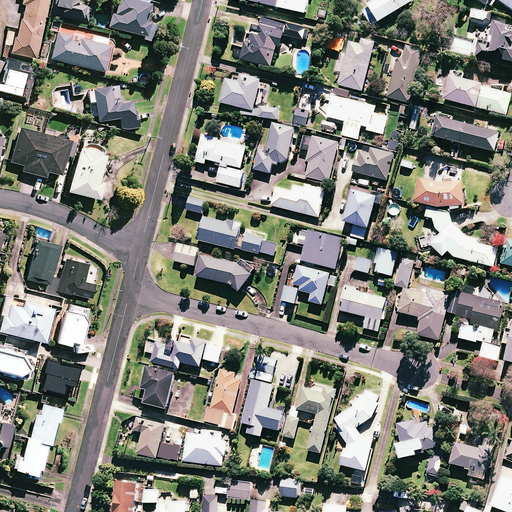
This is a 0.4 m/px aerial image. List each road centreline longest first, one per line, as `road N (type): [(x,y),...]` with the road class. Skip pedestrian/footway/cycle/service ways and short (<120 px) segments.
road 1 (residential): [(129,292),(421,369)]
road 2 (residential): [(203,0),(140,247)]
road 3 (residential): [(129,292),(73,511)]
road 4 (residential): [(140,247),(0,199)]
